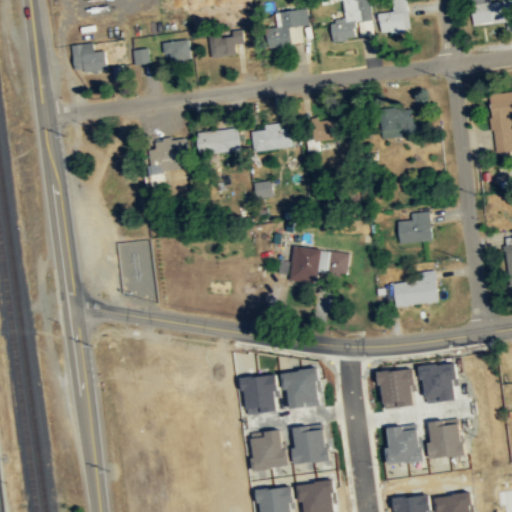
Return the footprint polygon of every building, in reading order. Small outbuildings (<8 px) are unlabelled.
[(375,33),(371,0),(344,0),(346,18),(332,20),(335,40),(360,37),(359,35),(375,33)] [(393,0),(394,11),(380,12),(381,33),(411,30),(408,0),(393,0)] [(511,0),(499,0),(491,1),(491,0),(472,0),(475,24),(507,21),(508,31),(511,30),(511,0)] [(310,24),(308,7),(281,11),(283,25),(275,26),(279,48),(292,47),(292,43),(305,41),(303,25),(310,24)] [(238,53),(237,43),(247,42),(245,28),(210,33),(213,57),(238,53)] [(172,61),(193,59),(191,38),(164,41),(165,53),(171,52),(172,61)] [(76,69),(86,68),(86,71),(110,69),(108,49),(95,51),(95,42),(74,44),(76,69)] [(151,62),(149,47),(133,49),(135,64),(151,62)] [(511,150),(511,91),(490,93),(496,152),(511,150)] [(422,121),(415,122),(413,106),(383,109),(386,138),(423,134),(422,121)] [(291,127),(282,128),(281,122),(266,124),(267,129),(256,130),(258,149),(293,145),(291,127)] [(242,151),(241,129),(199,130),(199,151),(242,151)] [(187,137),(156,140),(157,148),(150,149),(153,184),(166,183),(165,170),(182,168),(181,160),(190,159),(187,137)] [(256,181),(257,197),(274,196),(274,180),(256,181)] [(435,240),(431,210),(412,212),(413,219),(400,220),(402,243),(435,240)] [(348,275),(351,253),(296,245),(291,279),(319,283),(321,272),(348,275)] [(386,284),(389,302),(397,301),(397,306),(442,300),(437,269),(419,271),(420,279),(386,284)] [(429,402),(461,400),(460,380),(462,380),(461,362),(427,364),(429,402)] [(420,406),(418,369),(386,370),(387,408),(420,406)] [(436,459),(469,456),(465,416),(431,420),(432,427),(433,427),(436,459)] [(395,464),(427,460),(422,422),(390,427),(395,464)]
